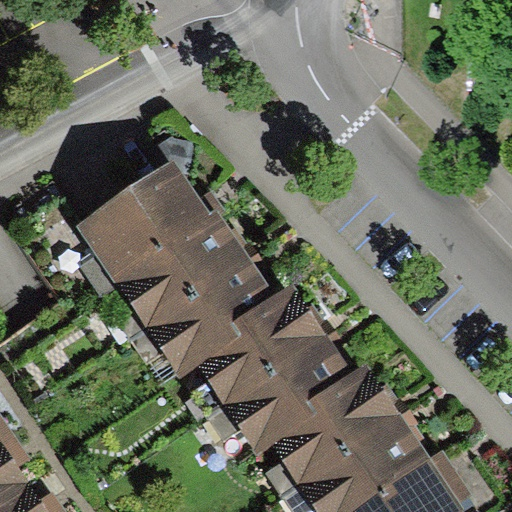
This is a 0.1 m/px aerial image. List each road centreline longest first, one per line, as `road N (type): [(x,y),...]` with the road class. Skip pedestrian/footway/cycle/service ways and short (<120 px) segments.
road 1 (residential): [(511,300),(333,104),(297,27)]
road 2 (residential): [(297,27),(203,42),(0,154)]
road 3 (unknown): [(0,379),(91,511)]
